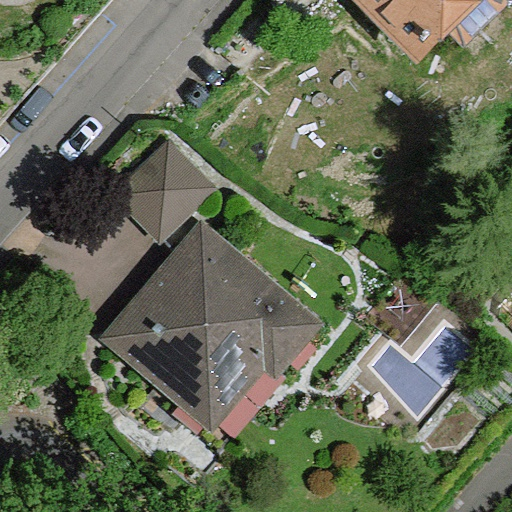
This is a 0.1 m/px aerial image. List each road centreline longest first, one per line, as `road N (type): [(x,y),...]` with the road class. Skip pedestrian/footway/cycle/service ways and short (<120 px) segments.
road 1 (residential): [(173,0),(0,185)]
road 2 (residential): [(0,435),(42,437),(128,511)]
